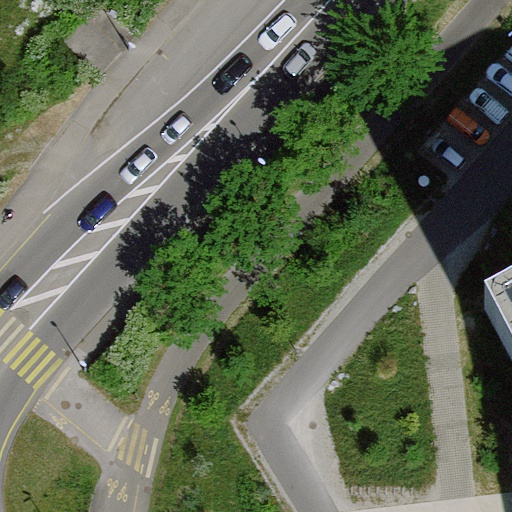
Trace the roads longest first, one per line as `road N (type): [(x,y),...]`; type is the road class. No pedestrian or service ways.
road 1 (secondary): [(0,405),(216,121)]
road 2 (secondary): [(216,121),(61,233),(0,297)]
road 3 (secondary): [(330,0),(216,121)]
